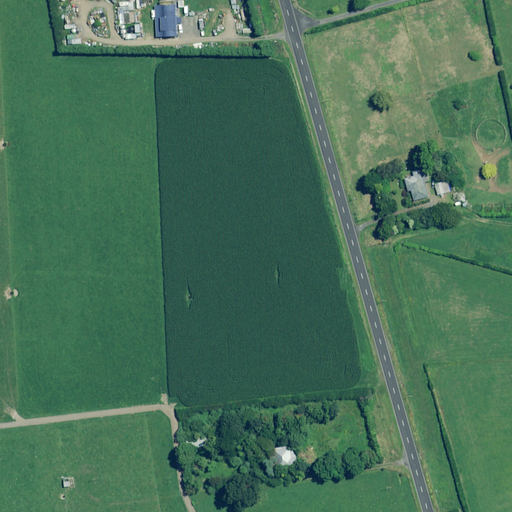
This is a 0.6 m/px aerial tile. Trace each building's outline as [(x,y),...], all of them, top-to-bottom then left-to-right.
[(179,24),(183,24),(183,18),(179,18),(179,2),(166,3),(166,5),(157,5),(157,38),(180,38),(179,24)] [(120,11),(129,11),(135,11),(135,3),(129,3),(129,7),(120,7),(120,11)] [(134,13),(118,13),(118,16),(121,16),(121,25),(131,25),(131,23),(134,23),(134,13)] [(132,26),(130,26),(129,27),(128,28),(127,29),(127,30),(127,31),(127,32),(128,32),(128,33),(129,33),(129,34),(130,34),(131,34),(132,34),(133,34),(134,33),(135,32),(135,31),(135,30),(135,29),(135,28),(134,28),(134,27),(133,27),(133,26),(132,26)] [(430,197),(422,170),(414,172),(416,177),(406,179),(410,192),(413,191),(415,201),(430,197)] [(451,193),(448,182),(436,185),(439,196),(451,193)] [(210,446),(209,437),(187,440),(189,449),(210,446)] [(301,466),(297,444),(269,449),(273,471),(301,466)] [(71,485),(75,485),(74,478),(65,479),(66,488),(72,487),(71,485)]
